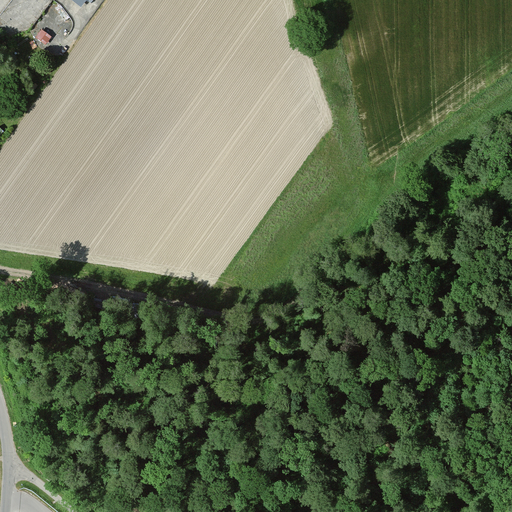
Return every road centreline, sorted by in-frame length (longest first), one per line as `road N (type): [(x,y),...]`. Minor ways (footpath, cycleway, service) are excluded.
road 1 (track): [(0,266),(212,311),(267,306),(325,264),(364,213),(410,174),(510,105)]
road 2 (track): [(325,264),(415,234),(511,248)]
